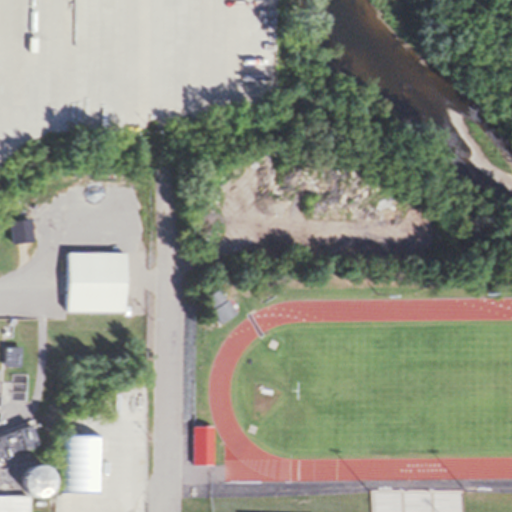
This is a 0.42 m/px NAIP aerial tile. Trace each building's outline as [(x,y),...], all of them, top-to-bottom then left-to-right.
[(6,243),(27,241),(24,219),(4,221),(6,243)] [(120,253),(61,252),(61,312),(120,313),(120,253)] [(230,315),(216,289),(200,297),(214,323),(230,315)] [(18,366),(18,347),(1,347),(1,366),(18,366)] [(0,459),(36,449),(29,427),(0,435),(0,459)] [(210,465),(210,427),(191,427),(191,465),(210,465)] [(97,492),(97,436),(59,436),(59,492),(97,492)] [(48,467),(23,467),(23,496),(48,496),(48,467)] [(24,511),(25,496),(0,495),(0,511),(24,511)]
